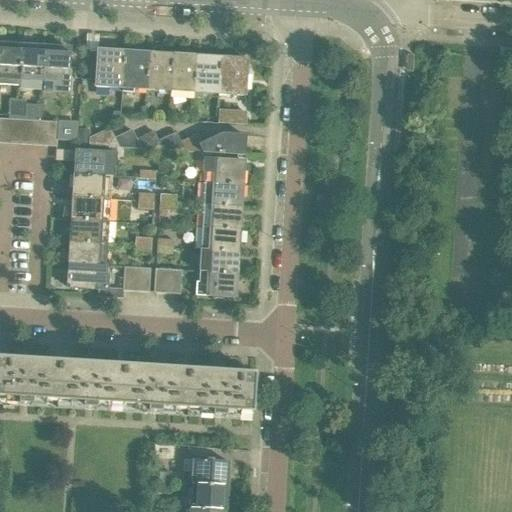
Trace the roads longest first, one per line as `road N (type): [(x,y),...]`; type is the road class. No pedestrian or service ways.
road 1 (residential): [(305,4),(283,332)]
road 2 (residential): [(283,332),(0,317)]
road 3 (track): [(441,511),(453,347),(511,350)]
road 4 (residential): [(274,511),(283,332)]
